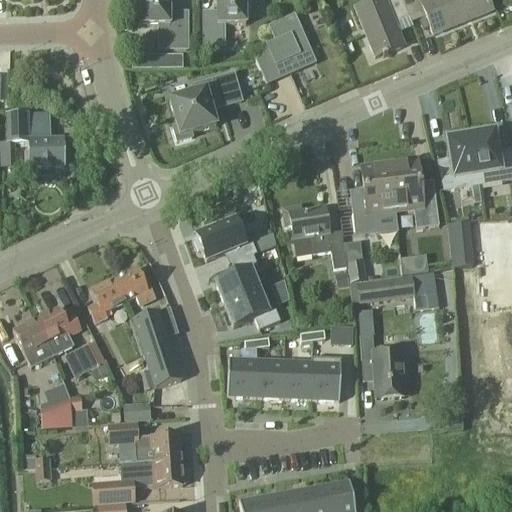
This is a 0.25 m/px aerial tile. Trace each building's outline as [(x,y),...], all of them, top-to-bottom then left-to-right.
[(139,0),(140,1),(135,1),(135,14),(140,14),(140,27),(139,27),(140,28),(141,28),(157,28),(157,52),(186,52),(186,15),(168,15),(167,0),(139,0)] [(249,14),(249,8),(249,4),(244,4),(243,0),(216,0),(216,15),(202,15),(202,48),(223,48),(223,28),(244,28),(244,14),(249,14)] [(410,25),(400,0),(380,0),(354,11),(374,61),(403,49),(394,27),(408,21),(410,25)] [(400,0),(410,25),(425,19),(432,37),(491,14),(485,0),(431,0),(420,5),(417,0),(400,0)] [(314,62),(310,52),(300,30),(294,17),(267,28),(274,44),(251,54),(264,84),(265,84),(314,62)] [(172,130),(177,145),(193,140),(191,136),(216,129),(212,113),(242,104),(234,77),(194,88),(196,95),(169,103),(176,128),(172,130)] [(47,117),(28,118),(5,118),(6,147),(28,146),(29,172),(63,171),(62,143),(48,143),(47,117)] [(470,139),(478,188),(511,182),(511,174),(510,159),(498,160),(494,135),(470,139)] [(478,188),(470,139),(446,143),(450,168),(439,170),(442,194),(478,188)] [(416,164),(388,167),(394,215),(413,213),(415,232),(438,229),(434,195),(420,197),(416,164)] [(396,234),(394,215),(388,167),(360,171),(364,204),(350,206),(354,239),(396,234)] [(292,244),(295,261),(310,259),(330,256),(333,274),(346,272),(345,267),(344,258),(340,235),(326,237),(322,211),(298,215),(298,210),(281,212),(284,230),(289,229),(292,244)] [(511,221),(480,224),(491,373),(511,371),(511,221)] [(231,267),(244,262),(255,257),(250,246),(244,249),(233,223),(220,228),(219,225),(206,230),(207,233),(194,239),(195,242),(192,243),(197,254),(200,253),(205,265),(228,255),(232,266),(231,267)] [(468,226),(452,227),(456,271),(472,270),(468,226)] [(454,254),(420,257),(421,273),(455,270),(454,254)] [(345,267),(359,265),(358,256),(344,258),(345,267)] [(223,309),(258,295),(244,262),(231,267),(235,278),(214,287),(223,309)] [(139,310),(153,302),(148,292),(146,294),(135,273),(112,284),(124,307),(134,301),(139,310)] [(348,289),(347,286),(346,275),(334,277),(336,290),(348,289)] [(413,301),(411,281),(355,288),(358,309),(413,301)] [(124,307),(112,284),(90,296),(96,308),(86,312),(94,327),(106,321),(104,317),(124,307)] [(286,284),(273,289),(280,309),(293,305),(286,284)] [(223,309),(232,331),(253,323),(258,334),(279,325),(274,314),(267,317),(258,295),(223,309)] [(34,324),(53,361),(73,351),(67,340),(80,334),(72,319),(63,324),(57,313),(34,324)] [(131,324),(130,324),(142,358),(147,374),(139,376),(145,394),(152,391),(153,393),(155,393),(181,385),(181,384),(158,315),(131,324)] [(30,373),(53,361),(34,324),(11,336),(30,373)] [(331,347),(354,349),(356,331),(332,329),(331,347)] [(323,336),(311,337),(312,345),(324,343),(323,336)] [(311,337),(299,339),(300,347),(312,345),(311,337)] [(375,404),(404,402),(401,354),(373,356),(372,340),(358,341),(360,365),(372,364),(375,404)] [(93,343),(81,349),(92,372),(104,367),(94,347),(93,343)] [(267,343),(255,344),(256,352),(268,351),(267,343)] [(255,344),(244,346),(245,354),(256,352),(255,344)] [(312,361),(312,366),(310,404),(338,405),(340,363),(312,361)] [(226,401),(254,402),(256,364),(227,363),(226,401)] [(254,402),(282,403),(284,365),(256,364),(254,402)] [(284,365),(282,403),(310,404),(312,366),(284,365)] [(71,431),(70,424),(69,410),(68,401),(58,402),(59,416),(54,416),(55,432),(71,431)] [(80,401),(68,401),(69,410),(70,424),(71,431),(88,430),(87,415),(81,416),(80,401)] [(150,425),(149,407),(122,409),(124,426),(150,425)] [(442,433),(459,432),(459,417),(442,418),(442,433)] [(136,467),(146,466),(180,463),(178,438),(144,440),(144,442),(137,443),(136,427),(107,428),(108,450),(135,448),(136,467)] [(48,463),(33,464),(33,460),(22,461),(22,474),(34,473),(49,472),(48,463)] [(180,463),(146,466),(146,478),(147,491),(181,488),(181,485),(185,485),(185,474),(180,475),(180,463)] [(49,472),(34,473),(35,485),(50,484),(49,472)] [(353,511),(348,485),(321,490),(324,511),(353,511)] [(324,511),(321,490),(293,495),(296,511),(324,511)] [(265,500),(267,511),(296,511),(293,495),(265,500)] [(239,511),(267,511),(265,500),(238,505),(239,511)]
